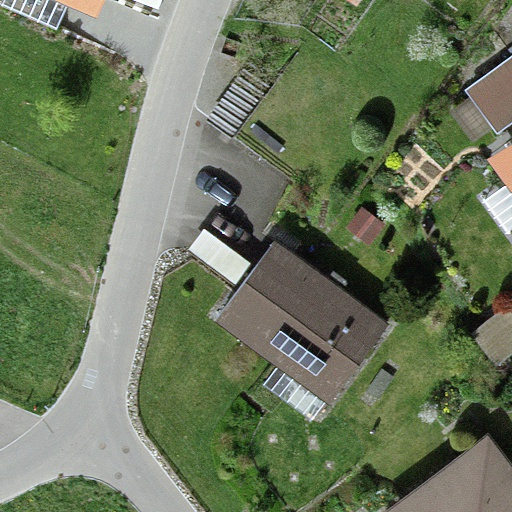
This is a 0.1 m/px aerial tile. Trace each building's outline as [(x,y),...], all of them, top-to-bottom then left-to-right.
[(3,0),(58,23),(67,0),(74,0),(99,10),(102,0),(3,0)] [(511,120),(511,42),(507,46),(511,52),(465,86),(497,131),(511,120)] [(243,66),(206,114),(287,178),(352,96),(294,50),(267,85),(243,66)] [(511,135),(486,154),(505,180),(482,197),(507,232),(511,229),(511,135)] [(345,225),(370,244),(387,221),(362,203),(345,225)] [(329,400),(390,318),(347,286),(351,281),(334,268),(330,273),(276,233),(215,315),(276,361),(263,379),(313,417),(327,398),(329,400)] [(498,363),(511,352),(511,309),(506,302),(472,328),(498,363)] [(365,390),(378,399),(393,375),(381,367),(365,390)] [(376,511),(511,511),(511,458),(490,429),(376,511)]
